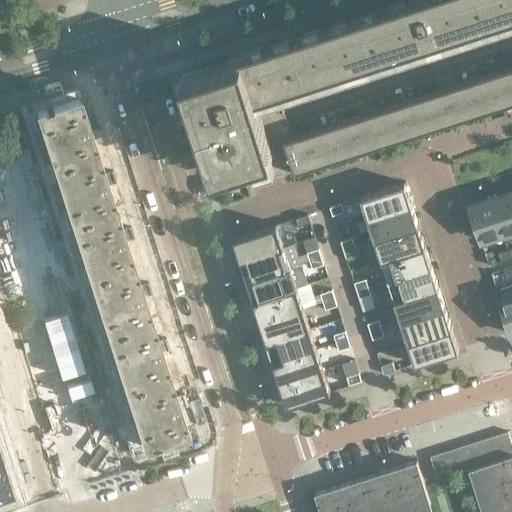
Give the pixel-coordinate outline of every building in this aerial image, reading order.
[(452,35),(511,15),(511,0),(408,0),(240,54),(239,53),(231,55),(227,57),(228,59),(173,77),(177,90),(185,87),(203,142),(206,153),(199,156),(201,163),(205,175),(213,173),(223,169),(223,168),(239,163),(246,185),(294,169),(284,137),(292,135),(284,112),(278,91),(417,46),(452,35)] [(511,64),(491,71),(495,83),(502,103),(502,104),(511,100),(511,64)] [(502,103),(495,83),(491,71),(468,78),(472,90),(479,110),(479,111),(502,104),(502,103)] [(479,110),(472,90),(468,78),(445,86),(449,97),(455,118),(456,119),(479,111),(479,110)] [(455,118),(449,97),(445,86),(422,93),(426,105),(433,125),(433,126),(456,119),(455,118)] [(95,141),(90,127),(98,125),(94,114),(86,116),(82,102),(80,103),(78,95),(78,93),(50,102),(44,104),(34,107),(35,109),(53,164),(96,150),(93,142),(95,141)] [(433,125),(426,105),(422,93),(399,100),(403,112),(410,132),(410,133),(433,126),(433,125)] [(410,132),(403,112),(399,100),(388,104),(377,108),(380,119),(387,140),(387,141),(410,133),(410,132)] [(387,140),(380,119),(377,108),(365,111),(354,115),(358,127),(364,147),(364,148),(387,141),(387,140)] [(364,147),(358,127),(354,115),(342,119),(331,122),(335,134),(341,154),(342,155),(364,148),(364,147)] [(341,154),(335,134),(331,122),(320,126),(308,130),(312,141),(318,162),(319,163),(342,155),(341,154)] [(318,162),(312,141),(308,130),(292,135),(284,137),(294,169),(295,170),(319,163),(318,162)] [(112,197),(108,183),(115,181),(112,170),(110,170),(104,172),(100,158),(98,159),(96,150),(53,164),(71,219),(113,206),(111,198),(112,197)] [(412,203),(405,182),(361,196),(368,218),(412,203)] [(511,238),(511,193),(511,190),(490,197),(502,233),(505,241),(511,238)] [(502,233),(490,197),(469,204),(473,215),(481,240),(502,233)] [(375,238),(418,224),(415,213),(412,203),(368,218),(375,238)] [(333,216),(345,213),(342,205),(331,209),(333,216)] [(130,253),(126,239),(133,236),(130,225),(128,226),(122,228),(118,214),(116,214),(113,206),(71,219),(89,275),(131,262),(129,253),(130,253)] [(298,225),(310,221),(307,213),(295,217),(298,225)] [(239,259),(283,245),(276,223),(232,237),(239,259)] [(425,245),(418,224),(375,238),(381,259),(425,245)] [(342,242),(344,250),(356,246),(353,238),(342,242)] [(246,280),(290,266),(283,245),(239,259),(246,280)] [(432,265),(425,245),(381,259),(388,279),(432,265)] [(344,250),(347,257),(358,254),(356,246),(344,250)] [(306,252),(309,259),(321,255),(319,248),(306,252)] [(511,258),(508,249),(498,252),(501,261),(511,258)] [(309,259),(311,267),(324,263),(321,255),(309,259)] [(148,309),(143,294),(149,293),(151,292),(148,281),(140,284),(136,269),(134,270),(131,262),(89,275),(107,331),(149,317),(146,309),(148,309)] [(438,286),(432,265),(388,279),(394,300),(438,286)] [(511,265),(503,269),(506,277),(511,275),(511,265)] [(253,300),(297,286),(290,266),(246,280),(253,300)] [(366,278),(354,281),(357,289),(368,286),(366,278)] [(511,332),(511,284),(497,289),(511,333),(511,332)] [(259,321),(303,307),(297,286),(253,300),(259,321)] [(442,297),(438,286),(394,300),(401,320),(445,306),(442,297)] [(360,299),(371,295),(369,287),(357,291),(360,299)] [(320,293),(322,300),(334,297),(332,289),(320,293)] [(322,300),(325,308),(337,304),(334,297),(322,300)] [(451,327),(445,306),(401,320),(408,341),(451,327)] [(259,321),(266,341),(310,327),(303,307),(259,321)] [(166,364),(161,350),(169,348),(165,337),(158,339),(153,325),(152,326),(149,317),(107,331),(125,387),(167,373),(164,365),(166,364)] [(379,319),(367,322),(370,330),(381,327),(380,322),(379,319)] [(266,341),(273,362),(317,348),(310,327),(266,341)] [(384,334),(381,327),(370,330),(372,338),(384,334)] [(408,343),(416,365),(459,350),(452,329),(408,343)] [(333,334),(336,342),(348,338),(345,330),(333,334)] [(336,342),(338,349),(350,345),(348,338),(336,342)] [(273,362),(279,382),(323,368),(317,348),(273,362)] [(382,366),(384,374),(395,370),(393,362),(382,366)] [(279,382),(286,404),(330,390),(323,368),(279,382)] [(347,376),(349,384),(361,380),(359,372),(347,376)] [(184,420),(179,406),(187,403),(183,392),(181,393),(176,395),(171,381),(170,381),(167,373),(125,387),(142,442),(142,444),(152,441),(158,439),(186,430),(185,428),(182,421),(184,420)] [(511,453),(511,442),(508,430),(480,439),(487,462),(511,453)] [(487,462),(480,439),(468,443),(476,465),(487,462)] [(476,465),(468,443),(458,446),(466,469),(469,467),(476,465)] [(466,469),(458,446),(448,449),(455,472),(466,469)] [(9,476),(4,462),(12,460),(8,449),(1,451),(0,448),(0,489),(10,486),(10,484),(9,484),(7,477),(9,476)] [(511,453),(487,462),(476,465),(469,467),(483,511),(503,511),(511,509),(511,453)] [(430,501),(424,482),(417,459),(366,476),(377,511),(413,511),(417,511),(415,506),(430,501)] [(377,511),(366,476),(315,492),(321,511),(377,511)]
